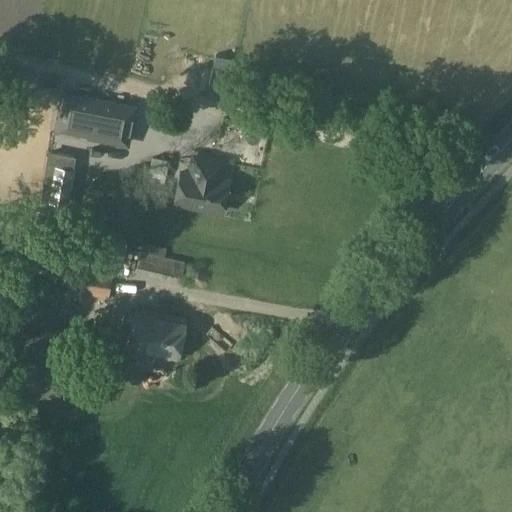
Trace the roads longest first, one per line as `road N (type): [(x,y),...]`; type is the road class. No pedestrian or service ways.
road 1 (track): [(0,74),(64,76),(340,138),(470,190)]
road 2 (primary): [(235,511),(279,421),(330,345),(511,145)]
